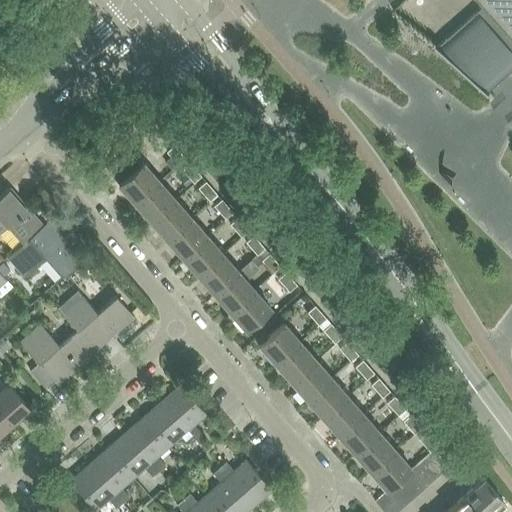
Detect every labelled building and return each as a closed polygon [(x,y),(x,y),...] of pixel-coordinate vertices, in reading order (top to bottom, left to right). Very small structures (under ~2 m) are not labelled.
[(511,0),(489,0),(438,46),(437,44),(436,46),(488,93),(489,92),(488,91),(511,70),(511,0)] [(185,156),(174,143),(166,150),(171,155),(177,163),(185,156)] [(124,155),(107,169),(135,201),(159,180),(143,161),(140,164),(129,151),(124,155)] [(171,155),(164,161),(171,168),(177,163),(171,155)] [(201,174),(190,162),(182,169),(193,181),(201,174)] [(135,201),(151,219),(175,198),(159,180),(135,201)] [(217,193),(206,180),(199,187),(210,200),(217,193)] [(0,228),(6,223),(22,241),(43,223),(25,202),(23,204),(8,187),(0,194),(0,228)] [(151,219),(167,237),(191,216),(175,198),(151,219)] [(233,210),(222,198),(214,205),(225,217),(233,210)] [(167,237),(182,255),(207,234),(191,216),(167,237)] [(249,228),(237,216),(230,223),(241,235),(249,228)] [(22,241),(6,256),(24,276),(45,256),(62,276),(82,257),(49,218),(43,223),(22,241)] [(182,255),(198,273),(223,252),(207,234),(182,255)] [(264,246),(253,234),(246,241),(256,253),(264,246)] [(198,273),(214,291),(238,270),(223,252),(198,273)] [(280,264),(269,252),(261,259),(272,271),(280,264)] [(92,254),(84,260),(91,269),(99,263),(92,254)] [(238,270),(214,291),(230,309),(254,288),(246,279),(259,268),(251,259),(238,270)] [(0,263),(0,272),(3,275),(10,269),(3,261),(0,263)] [(297,284),(286,271),(278,278),(289,291),(297,284)] [(254,288),(230,309),(246,328),(271,307),(254,288)] [(57,307),(76,329),(95,350),(97,347),(105,341),(134,315),(124,305),(115,295),(104,305),(96,312),(90,305),(77,290),(60,305),(57,307)] [(327,318),(316,306),(308,312),(319,324),(327,318)] [(260,343),(276,362),(300,341),(284,322),(260,343)] [(65,376),(95,350),(76,329),(58,345),(39,323),(20,340),(39,362),(30,370),(46,389),(55,380),(57,382),(59,381),(65,376)] [(342,335),(331,323),(324,330),(334,342),(342,335)] [(1,337),(0,338),(0,352),(1,354),(10,346),(1,337)] [(276,362),(292,380),(316,359),(300,341),(276,362)] [(357,353),(347,341),(339,348),(350,360),(357,353)] [(292,380),(308,398),(332,377),(316,359),(292,380)] [(374,371),(363,359),(355,366),(366,378),(374,371)] [(308,398),(324,416),(348,395),(332,377),(308,398)] [(390,390),(379,377),(371,384),(382,396),(390,390)] [(0,389),(0,411),(11,423),(29,407),(8,383),(0,389)] [(180,383),(162,399),(195,438),(201,432),(194,423),(206,412),(180,383)] [(324,416),(339,434),(363,413),(348,395),(324,416)] [(405,407),(395,395),(387,402),(398,414),(405,407)] [(162,399),(143,415),(169,444),(181,434),(188,443),(195,438),(162,399)] [(0,432),(11,423),(0,411),(0,432)] [(339,434),(355,452),(379,431),(363,413),(339,434)] [(422,426),(411,414),(404,421),(415,433),(422,426)] [(143,415),(125,431),(159,469),(165,464),(157,455),(169,444),(143,415)] [(379,431),(355,452),(371,470),(395,449),(387,440),(391,436),(385,429),(381,433),(379,431)] [(125,431),(107,447),(133,476),(144,466),(152,475),(159,469),(125,431)] [(419,438),(430,450),(437,444),(438,444),(427,432),(419,438)] [(437,444),(453,462),(462,454),(446,436),(438,444),(437,444)] [(430,450),(428,452),(444,470),(453,462),(437,444),(430,450)] [(107,447),(89,463),(123,501),(129,495),(121,486),(133,476),(107,447)] [(401,476),(410,468),(411,467),(395,449),(371,470),(387,488),(393,484),(401,476)] [(428,452),(419,460),(435,478),(444,470),(428,452)] [(226,460),(220,466),(253,504),(272,488),(246,458),(234,469),(226,460)] [(419,460),(411,467),(410,468),(426,486),(435,478),(419,460)] [(123,501),(89,463),(70,479),(96,509),(108,497),(116,507),(123,501)] [(221,481),(209,491),(228,511),(244,511),(253,504),(220,466),(213,472),(221,481)] [(410,468),(401,476),(417,493),(426,486),(410,468)] [(401,476),(393,484),(408,501),(417,493),(401,476)] [(484,477),(464,494),(480,511),(487,511),(502,499),(484,477)] [(393,484),(387,488),(384,491),(399,509),(408,501),(393,484)] [(190,492),(184,498),(196,511),(228,511),(209,491),(198,501),(190,492)] [(395,511),(399,509),(384,491),(375,499),(385,511),(395,511)] [(480,511),(464,494),(446,511),(480,511)] [(184,511),(196,511),(184,498),(177,503),(184,511)]
